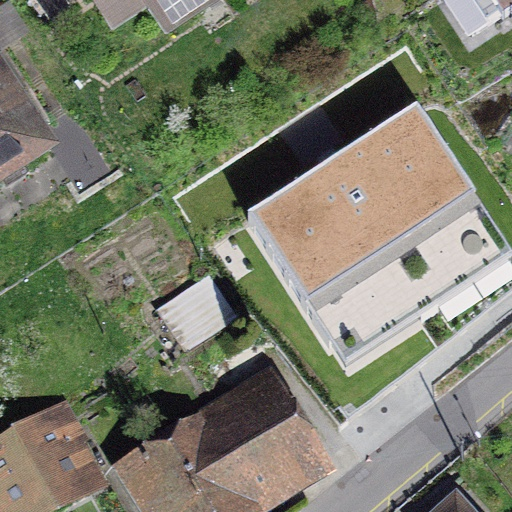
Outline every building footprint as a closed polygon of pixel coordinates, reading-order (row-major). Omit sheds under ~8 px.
[(101,0),(122,34),(156,13),(174,40),(235,0),(101,0)] [(511,0),(469,0),(493,36),(511,23),(511,0)] [(0,48),(0,199),(71,150),(0,48)] [(511,260),(412,108),(250,214),(351,369),(511,264),(511,260)] [(207,283),(160,310),(185,352),(231,324),(207,283)] [(272,389),(129,479),(149,511),(261,511),(325,473),(272,389)] [(62,418),(0,449),(0,499),(6,511),(74,511),(102,498),(62,418)]
